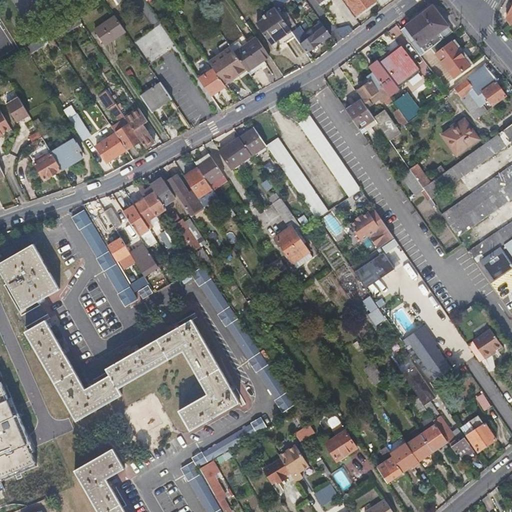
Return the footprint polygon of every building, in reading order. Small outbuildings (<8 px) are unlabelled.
[(107,0),(115,11),(130,1),(129,0),(107,0)] [(270,0),(276,8),(287,1),(286,0),(270,0)] [(344,0),(356,16),(376,2),(374,0),(359,0),(359,1),(358,0),(344,0)] [(326,14),(328,18),(336,29),(337,30),(352,19),(345,10),(348,9),(343,1),(326,14)] [(271,45),(291,31),(275,8),(264,16),(265,19),(257,25),(271,45)] [(421,57),(452,32),(435,10),(428,9),(400,30),(421,57)] [(125,32),(115,17),(94,31),(104,46),(125,32)] [(328,18),(321,23),(329,35),(336,29),(328,18)] [(293,34),(307,54),(330,37),(329,35),(321,23),(311,30),(315,35),(308,39),(300,29),(293,34)] [(62,24),(54,29),(57,34),(65,29),(62,24)] [(133,40),(145,63),(172,49),(160,26),(133,40)] [(246,70),(247,71),(269,56),(257,38),(236,54),(245,68),(246,70)] [(472,65),(455,41),(436,55),(454,78),(472,65)] [(236,54),(231,48),(209,63),(213,69),(224,85),(233,79),(232,77),(245,68),(236,54)] [(378,62),(370,68),(373,74),(389,96),(398,89),(395,85),(417,69),(401,48),(380,64),(378,62)] [(493,107),(506,97),(495,83),(498,81),(484,65),(465,79),(473,90),(477,96),(482,92),(493,107)] [(233,79),(246,70),(245,68),(232,77),(233,79)] [(213,69),(198,79),(211,96),(225,86),(224,85),(213,69)] [(362,102),(366,108),(379,99),(382,102),(389,96),(373,74),(370,76),(372,80),(358,91),(363,99),(361,100),(362,102)] [(465,79),(453,89),(476,120),(490,109),(486,104),(480,108),(469,93),(473,90),(465,79)] [(141,96),(151,111),(170,98),(160,83),(141,96)] [(116,105),(105,87),(100,91),(111,107),(116,105)] [(29,115),(17,96),(5,104),(17,123),(29,115)] [(361,100),(360,99),(345,109),(347,112),(362,102),(361,100)] [(359,129),(374,118),(366,108),(362,102),(347,112),(359,129)] [(116,134),(127,150),(140,141),(125,117),(116,105),(111,107),(120,122),(122,121),(126,126),(116,133),(116,134)] [(72,106),(64,110),(68,117),(76,113),(72,106)] [(140,141),(146,148),(155,142),(143,125),(147,122),(139,108),(125,117),(140,141)] [(163,109),(155,112),(159,123),(167,120),(163,109)] [(402,114),(398,109),(395,112),(404,126),(408,122),(402,114)] [(408,110),(402,114),(408,122),(414,118),(408,110)] [(0,111),(0,132),(0,133),(9,127),(0,111)] [(374,118),(389,141),(400,133),(384,111),(374,118)] [(80,113),(71,117),(81,141),(90,137),(80,113)] [(353,178),(310,115),(299,123),(341,186),(353,178)] [(478,140),(463,120),(441,135),(455,156),(478,140)] [(511,123),(444,173),(438,177),(430,183),(423,189),(430,200),(511,142),(511,143),(511,123)] [(266,146),(254,127),(239,138),(252,156),(266,146)] [(41,137),(44,140),(49,136),(44,129),(39,132),(41,137)] [(41,137),(39,132),(29,138),(31,142),(41,137)] [(107,163),(127,150),(116,134),(116,133),(96,146),(107,163)] [(252,156),(239,138),(220,151),(232,169),(252,156)] [(278,138),(266,146),(308,208),(320,200),(278,138)] [(51,153),(61,170),(82,157),(78,151),(81,149),(77,143),(76,144),(73,139),(51,153)] [(45,180),(61,170),(51,153),(47,145),(29,155),(45,180)] [(223,175),(211,157),(197,166),(198,168),(209,184),(223,175)] [(409,169),(423,189),(430,183),(416,164),(409,169)] [(511,165),(442,215),(457,237),(511,198),(511,165)] [(434,171),(438,177),(444,173),(440,167),(434,171)] [(209,184),(198,168),(184,177),(193,190),(199,198),(212,189),(209,184)] [(199,198),(193,190),(189,193),(177,176),(168,181),(188,212),(194,221),(208,212),(199,198)] [(162,178),(150,185),(152,187),(152,188),(164,181),(162,178)] [(341,186),(349,197),(360,189),(353,178),(341,186)] [(152,188),(163,203),(174,196),(164,181),(152,188)] [(152,188),(152,187),(146,191),(142,193),(145,198),(156,216),(166,209),(163,203),(152,188)] [(145,198),(134,206),(141,217),(145,215),(149,221),(156,216),(145,198)] [(296,228),(300,226),(280,198),(272,203),(286,223),(289,221),(291,223),(292,223),(296,228)] [(320,200),(308,208),(316,219),(328,211),(320,200)] [(141,217),(134,206),(124,212),(139,236),(150,230),(141,217)] [(110,208),(105,212),(113,225),(116,230),(122,226),(110,208)] [(124,306),(136,299),(84,210),(72,217),(79,229),(80,228),(97,258),(96,258),(103,271),(104,270),(118,293),(117,294),(124,306)] [(368,236),(377,249),(394,238),(375,210),(369,214),(369,213),(362,217),(361,215),(355,220),(356,221),(350,225),(361,242),(368,236)] [(113,225),(105,212),(100,216),(107,229),(113,225)] [(330,212),(320,219),(332,237),(343,229),(330,212)] [(190,245),(193,249),(204,242),(188,218),(183,220),(181,217),(179,218),(176,213),(171,216),(181,232),(190,245)] [(511,240),(511,222),(468,252),(476,263),(500,247),(501,248),(504,245),(511,240)] [(309,253),(291,226),(275,237),(293,263),(309,253)] [(165,243),(171,239),(166,230),(160,234),(165,243)] [(186,248),(190,245),(181,232),(177,235),(186,248)] [(122,238),(108,246),(116,262),(131,253),(122,238)] [(59,289),(33,244),(0,263),(0,270),(23,310),(59,289)] [(146,274),(158,267),(144,245),(131,253),(146,274)] [(199,259),(201,262),(207,258),(200,248),(194,252),(199,259)] [(384,252),(355,272),(366,289),(395,268),(384,252)] [(65,262),(71,272),(82,266),(76,256),(65,262)] [(283,412),(295,404),(254,343),(203,267),(192,275),(200,286),(219,314),(218,315),(226,327),(227,326),(250,360),(248,360),(256,372),(257,372),(276,400),(275,401),(283,412)] [(342,281),(347,288),(356,282),(351,276),(342,281)] [(145,277),(131,285),(134,292),(149,283),(145,277)] [(362,301),(377,325),(386,320),(371,296),(362,301)] [(106,368),(110,375),(85,390),(46,321),(26,332),(76,421),(122,395),(118,388),(183,351),(207,394),(179,411),(190,431),(239,403),(192,320),(106,368)] [(428,337),(434,346),(436,344),(423,326),(405,338),(410,344),(422,335),(425,339),(428,337)] [(484,358),(491,354),(489,352),(494,349),(501,344),(490,329),(472,342),(484,358)] [(450,368),(434,346),(428,337),(425,339),(422,335),(410,344),(434,379),(450,368)] [(375,386),(384,380),(373,363),(364,369),(375,386)] [(424,405),(437,397),(416,364),(403,372),(424,405)] [(307,374),(302,366),(295,370),(300,378),(307,374)] [(0,467),(16,504),(43,493),(0,391),(0,467)] [(485,411),(492,406),(483,393),(476,398),(485,411)] [(425,409),(436,425),(448,442),(461,461),(474,452),(463,436),(456,440),(432,405),(425,409)] [(326,420),(319,411),(314,414),(320,424),(326,420)] [(328,420),(332,429),(341,424),(336,415),(328,420)] [(202,452),(192,458),(198,467),(266,427),(261,417),(251,423),(252,424),(202,453),(202,452)] [(478,417),(469,423),(475,431),(467,437),(478,453),(496,440),(485,424),(484,425),(478,417)] [(475,431),(469,423),(461,428),(467,437),(475,431)] [(357,448),(341,425),(332,431),(335,435),(332,437),(333,439),(326,444),(337,461),(357,448)] [(436,425),(422,435),(433,452),(448,442),(436,425)] [(308,426),(296,432),(300,441),(312,435),(308,426)] [(422,435),(407,445),(418,462),(433,452),(422,435)] [(407,445),(406,444),(390,454),(393,458),(402,472),(418,462),(407,445)] [(295,446),(279,456),(281,460),(289,472),(290,475),(295,482),(302,478),(298,472),(308,465),(295,446)] [(124,511),(105,479),(123,469),(112,449),(74,471),(98,511),(124,511)] [(351,458),(344,469),(354,475),(360,464),(351,458)] [(393,458),(377,468),(387,483),(402,472),(393,458)] [(281,460),(264,471),(271,483),(276,480),(277,483),(279,485),(287,480),(286,478),(284,475),(289,472),(281,460)] [(461,462),(461,461),(453,466),(461,477),(468,472),(461,462)] [(221,511),(193,462),(181,469),(188,481),(189,481),(206,511),(221,511)] [(198,468),(214,496),(221,491),(212,476),(215,474),(209,462),(198,468)] [(319,466),(325,477),(330,474),(323,464),(319,466)] [(447,488),(440,478),(434,483),(441,493),(447,488)] [(216,500),(223,511),(228,508),(222,497),(216,500)] [(343,504),(342,501),(340,498),(337,500),(334,501),(338,507),(343,504)] [(393,511),(385,499),(366,511),(393,511)]
